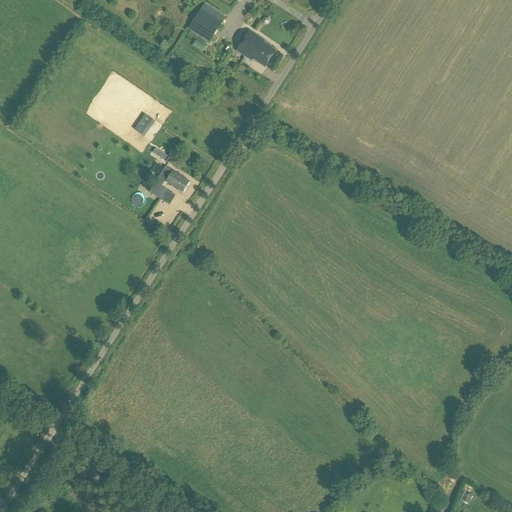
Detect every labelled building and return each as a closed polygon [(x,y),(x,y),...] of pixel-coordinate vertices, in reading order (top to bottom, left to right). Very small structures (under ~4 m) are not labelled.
[(188,29),(209,42),(222,22),(201,8),(188,29)] [(253,59),(265,67),(276,50),(264,43),(265,41),(249,30),(236,50),(252,61),(253,59)] [(156,121),(146,114),(135,129),(145,136),(156,121)] [(164,162),(167,157),(156,150),(153,154),(164,162)] [(165,167),(159,177),(167,182),(183,192),(189,181),(173,172),(165,167)]
